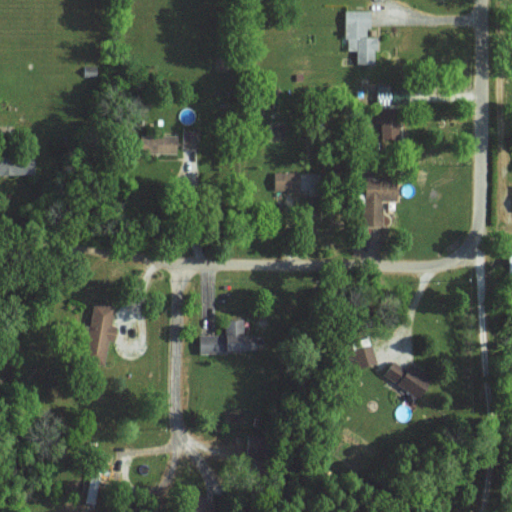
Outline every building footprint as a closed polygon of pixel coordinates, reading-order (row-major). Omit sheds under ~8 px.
[(367,10),(344,9),(343,49),(355,50),(355,58),(373,59),(373,36),(367,36),(367,10)] [(389,90),(389,83),(376,83),(376,100),(398,100),(398,89),(389,90)] [(397,138),(396,113),(378,113),(379,139),(397,138)] [(198,147),(197,129),(180,129),(181,147),(198,147)] [(173,152),(174,135),(137,134),(137,152),(173,152)] [(0,173),(32,173),(31,153),(0,153),(0,173)] [(271,189),(314,189),(314,172),(272,171),(271,189)] [(362,198),(393,198),(393,177),(362,178),(362,198)] [(112,305),(90,301),(87,325),(78,323),(76,337),(83,338),(79,360),(102,363),(106,339),(111,339),(113,326),(109,325),(112,305)] [(196,334),(196,350),(253,350),(253,333),(240,333),(240,319),(222,318),(222,334),(196,334)] [(374,362),(369,344),(350,349),(355,368),(374,362)] [(379,376),(416,396),(426,377),(405,366),(404,368),(388,360),(379,376)] [(182,511),(212,511),(213,496),(183,495),(182,511)]
